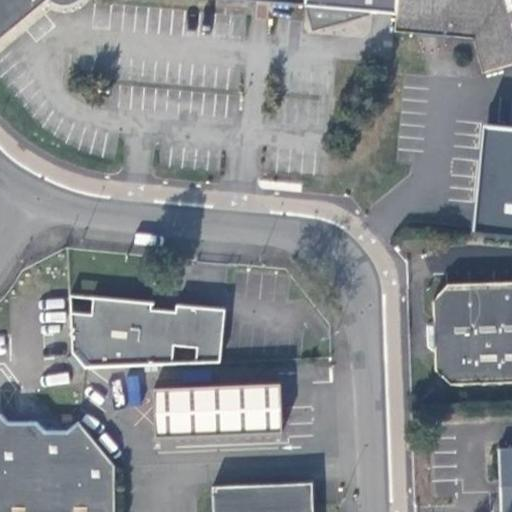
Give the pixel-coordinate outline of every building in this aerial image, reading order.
[(0,0),(0,40),(45,2),(72,5),(79,4),(84,0),(214,0),(303,9),(303,0),(0,0)] [(314,10),(319,31),(348,24),(349,15),(397,19),(399,0),(303,0),(303,9),(314,10)] [(396,38),(471,45),(481,80),(511,71),(511,0),(399,0),(397,19),(396,38)] [(511,126),(483,124),(472,235),(511,238),(511,126)] [(431,297),(433,318),(441,325),(440,339),(434,348),(434,369),(454,386),(511,383),(511,282),(449,282),(431,297)] [(223,361),(227,310),(179,306),(179,311),(154,309),(154,305),(94,300),(93,314),(67,312),(69,350),(81,366),(174,364),(175,345),(198,347),(197,362),(223,361)] [(441,325),(433,318),(425,322),(426,333),(426,342),(434,348),(440,339),(441,325)] [(274,385),(143,387),(143,430),(274,428),(274,385)] [(113,511),(113,466),(77,422),(65,433),(41,434),(37,426),(9,425),(2,418),(0,418),(0,511),(113,511)] [(501,511),(511,511),(511,443),(499,444),(501,498),(501,511)] [(211,487),(212,511),(311,511),(310,483),(276,484),(211,487)]
